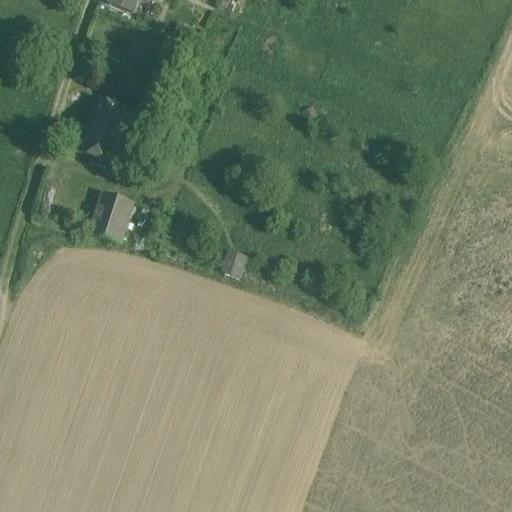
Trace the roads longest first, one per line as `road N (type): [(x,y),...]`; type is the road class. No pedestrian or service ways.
road 1 (residential): [(90,0),(42,155)]
road 2 (track): [(0,299),(42,155)]
